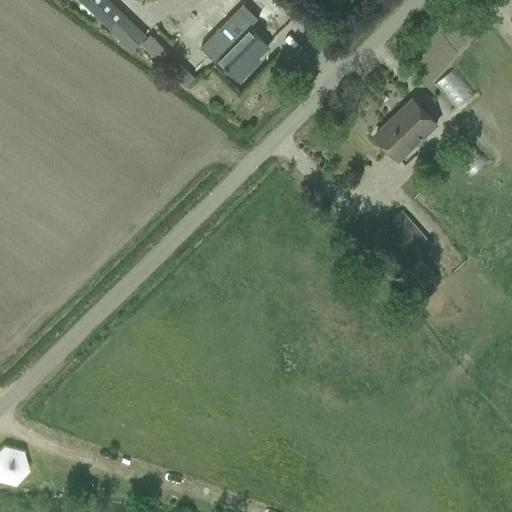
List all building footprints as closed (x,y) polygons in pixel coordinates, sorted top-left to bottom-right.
[(79,0),(121,39),(136,24),(110,0),(79,0)] [(263,32),(273,22),(253,2),(243,12),(263,32)] [(237,17),(207,48),(217,58),(225,66),(239,80),(250,70),(249,66),(268,47),(254,33),(248,27),(237,17)] [(465,116),(484,101),(462,72),(442,88),(465,116)] [(436,124),(426,114),(412,99),(375,135),(389,150),(398,160),(436,124)] [(466,160),(475,182),(493,176),(484,153),(466,160)] [(361,245),(392,281),(396,278),(413,298),(436,278),(419,258),(433,247),(402,211),(388,221),(361,245)]
